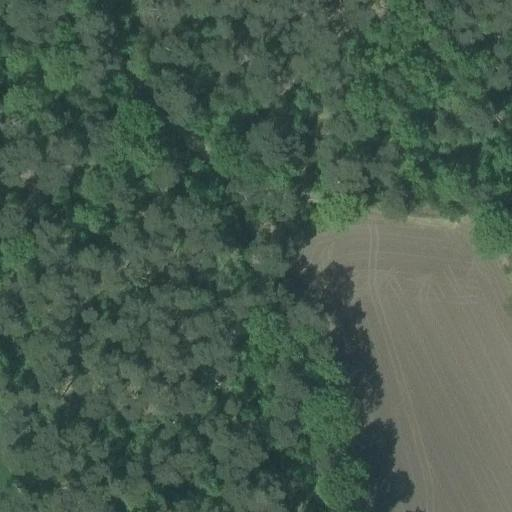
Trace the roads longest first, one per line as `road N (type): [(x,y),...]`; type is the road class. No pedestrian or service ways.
road 1 (track): [(79,0),(107,68),(222,167),(240,216),(250,264),(262,511)]
road 2 (track): [(222,167),(356,202),(511,209)]
